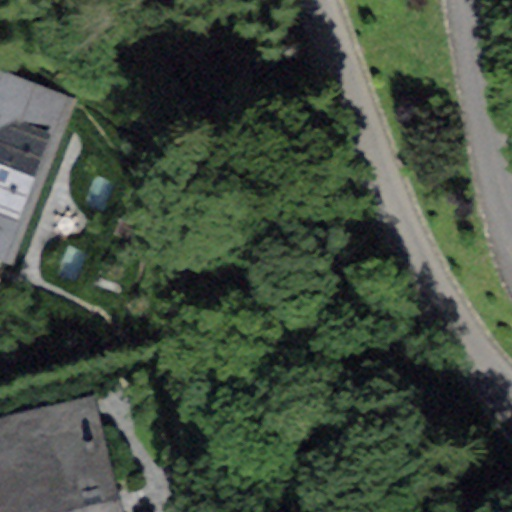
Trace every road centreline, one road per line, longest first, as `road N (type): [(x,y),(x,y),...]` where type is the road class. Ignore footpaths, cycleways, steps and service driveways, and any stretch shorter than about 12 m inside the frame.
road 1 (residential): [(511,415),(484,386),(392,225),(313,0)]
road 2 (residential): [(475,0),(471,42),(511,209)]
